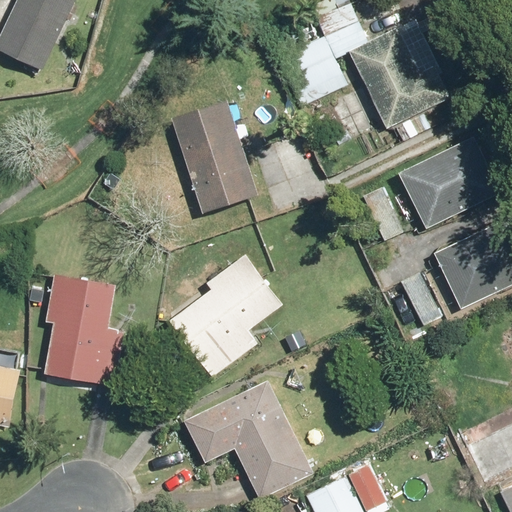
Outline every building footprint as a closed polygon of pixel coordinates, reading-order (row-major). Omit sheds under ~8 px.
[(76,0),(20,0),(0,41),(0,48),(42,70),(76,0)] [(351,52),(366,85),(332,101),(350,139),(384,123),(387,129),(396,124),(404,142),(431,129),(422,112),(454,97),(417,20),(407,0),(404,0),(361,21),(350,0),(323,0),(313,5),(318,17),(327,37),(320,40),(311,21),(275,37),(284,56),(281,58),(304,108),(349,87),(336,59),(351,52)] [(232,100),(175,119),(206,213),(263,194),(232,100)] [(289,129),(259,144),(275,178),(305,164),(289,129)] [(402,179),(364,197),(387,243),(425,224),(428,230),(506,190),(477,135),(400,175),(402,179)] [(437,259),(400,277),(425,325),(462,307),(464,311),(511,286),(511,238),(502,220),(435,255),(437,259)] [(208,282),(213,290),(173,320),(215,378),(261,345),(250,330),(286,305),(248,253),(208,282)] [(47,322),(56,324),(47,375),(111,387),(121,327),(112,325),(119,286),(56,275),(47,322)] [(314,347),(303,327),(284,337),(295,357),(314,347)] [(511,327),(497,334),(511,367),(511,327)] [(24,371),(0,366),(0,424),(13,427),(24,371)] [(314,471),(271,382),(188,422),(208,464),(238,449),(261,496),(314,471)] [(465,429),(471,443),(465,446),(483,484),(511,470),(511,423),(506,427),(499,413),(465,429)] [(371,464),(350,474),(368,511),(383,511),(392,508),(371,464)] [(363,511),(346,476),(309,495),(317,511),(363,511)] [(511,487),(503,492),(511,509),(511,487)]
